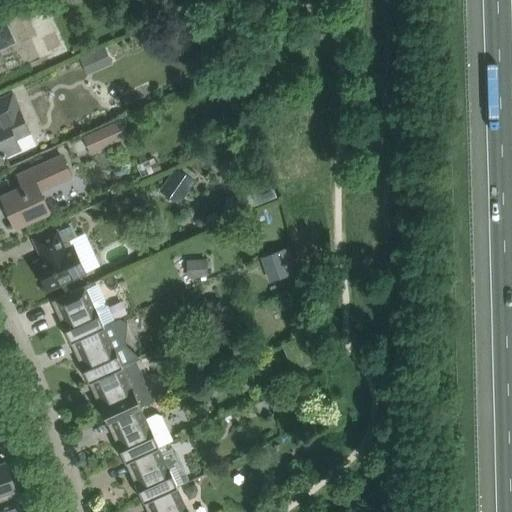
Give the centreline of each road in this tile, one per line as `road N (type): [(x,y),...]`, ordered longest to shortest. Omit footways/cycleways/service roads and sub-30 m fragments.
road 1 (motorway): [(494,0),(508,511)]
road 2 (residential): [(74,511),(0,321)]
